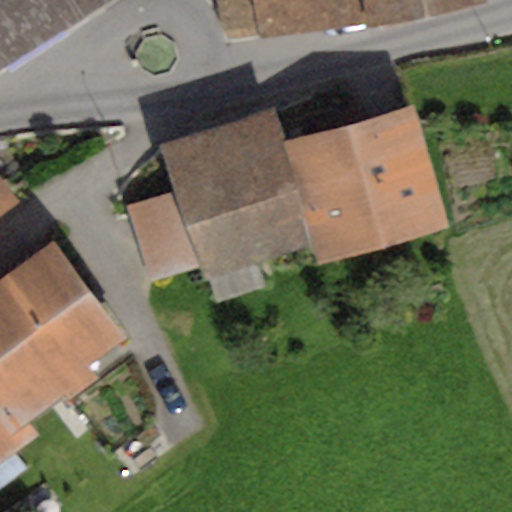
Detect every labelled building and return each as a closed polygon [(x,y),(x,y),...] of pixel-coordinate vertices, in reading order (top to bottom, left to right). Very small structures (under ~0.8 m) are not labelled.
[(0,0),(0,61),(97,0),(0,0)] [(368,0),(229,0),(235,32),(370,9),(368,0)] [(372,0),(377,24),(491,0),(372,0)] [(420,103),(301,135),(335,257),(453,224),(420,103)] [(287,112),(174,144),(212,278),(325,246),(287,112)] [(0,209),(13,200),(0,181),(0,209)] [(0,460),(35,436),(27,425),(90,381),(76,362),(113,336),(53,250),(0,287),(0,460)]
